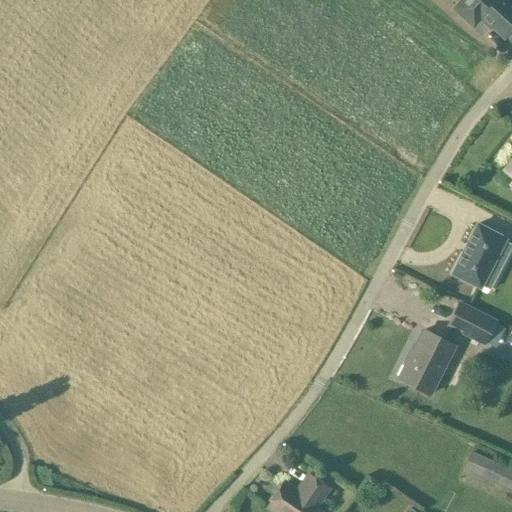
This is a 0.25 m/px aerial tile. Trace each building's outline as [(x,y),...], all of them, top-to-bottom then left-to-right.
[(462,0),(454,9),(473,27),(480,19),(490,29),(492,27),(504,37),(511,28),(511,8),(502,0),(462,0)] [(477,224),(451,274),(480,288),(489,271),(496,275),(511,246),(504,242),(505,239),(477,224)] [(447,324),(483,343),(494,322),(458,303),(447,324)] [(430,395),(455,346),(422,330),(398,379),(430,395)] [(511,469),(472,452),(463,470),(511,491),(511,469)] [(271,511),(312,511),(328,488),(307,474),(296,489),(284,481),(266,508),(271,511)]
